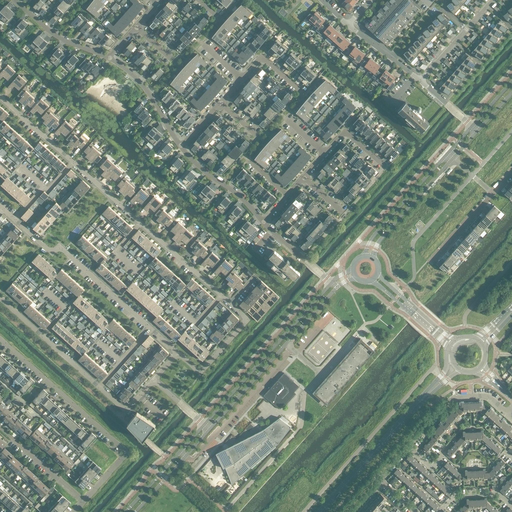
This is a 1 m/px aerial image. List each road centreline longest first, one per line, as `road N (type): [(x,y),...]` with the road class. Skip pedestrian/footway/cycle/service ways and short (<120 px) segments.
road 1 (residential): [(200,372),(242,315),(0,97)]
road 2 (residential): [(82,502),(126,453),(0,339)]
road 3 (residential): [(178,352),(64,250),(53,252),(0,205)]
road 4 (secondary): [(448,347),(442,374),(318,511)]
road 5 (residential): [(155,379),(126,411),(0,298)]
road 6 (secondary): [(323,511),(459,370)]
road 7 (tertiary): [(331,282),(205,424)]
road 8 (tertiary): [(210,428),(336,287)]
road 9 (unclassified): [(447,152),(372,236),(365,256)]
road 10 (unclassified): [(372,258),(382,236),(453,158)]
road 11 (residential): [(507,413),(485,396),(452,397),(411,447)]
